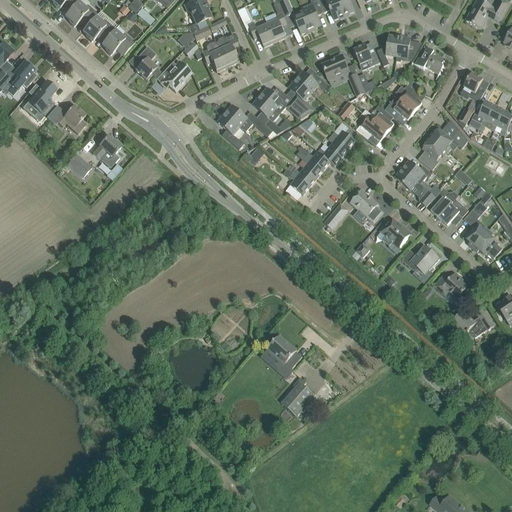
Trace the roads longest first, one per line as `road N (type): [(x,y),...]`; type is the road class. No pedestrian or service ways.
road 1 (tertiary): [(511,448),(204,180),(164,133)]
road 2 (residential): [(260,72),(399,15),(467,50)]
road 3 (tertiary): [(164,133),(0,0)]
road 4 (residential): [(384,180),(482,271),(497,274),(511,263)]
road 5 (residential): [(467,50),(384,180)]
